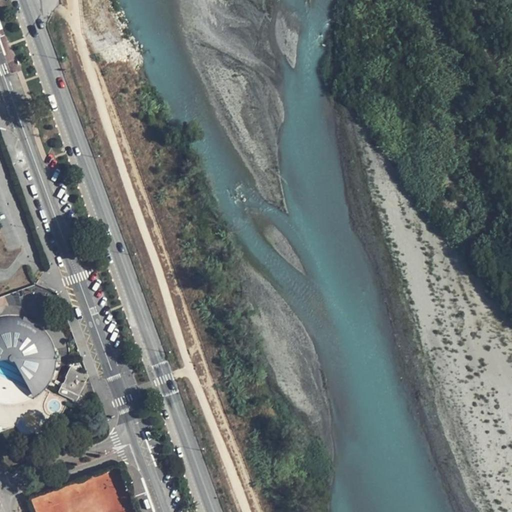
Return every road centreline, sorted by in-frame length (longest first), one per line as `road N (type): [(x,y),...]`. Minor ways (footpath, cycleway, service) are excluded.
road 1 (secondary): [(214,511),(26,0)]
road 2 (residential): [(134,434),(0,64)]
road 3 (residential): [(3,492),(139,447)]
road 4 (residential): [(134,434),(0,480)]
